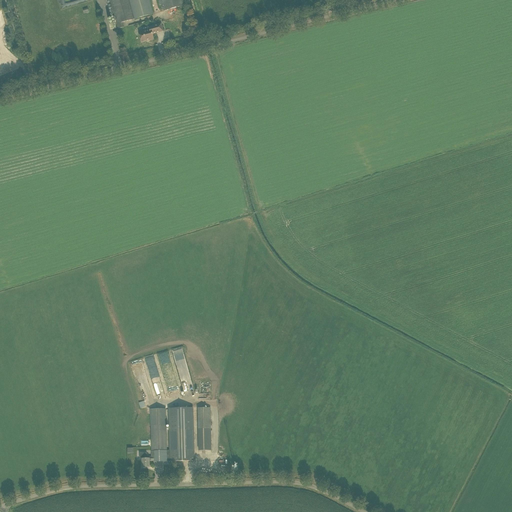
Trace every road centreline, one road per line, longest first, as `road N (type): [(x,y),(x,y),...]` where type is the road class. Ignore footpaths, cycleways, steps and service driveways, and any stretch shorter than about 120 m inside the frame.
road 1 (unclassified): [(0,99),(395,0)]
road 2 (unclassified): [(1,503),(61,485),(299,477),(371,511)]
